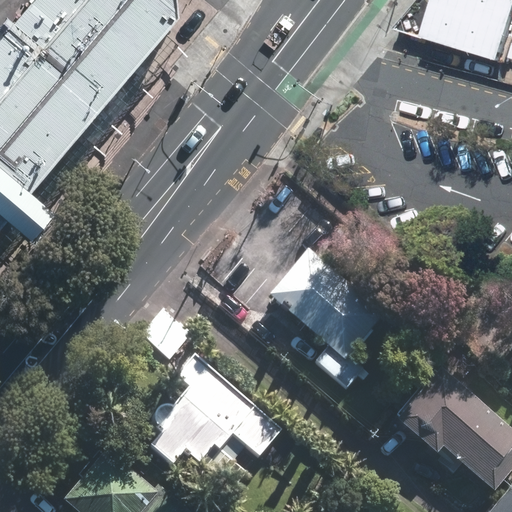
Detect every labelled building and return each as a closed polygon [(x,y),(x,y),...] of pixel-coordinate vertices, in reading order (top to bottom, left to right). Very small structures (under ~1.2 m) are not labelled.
[(0,236),(22,211),(42,228),(66,200),(43,183),(186,12),(186,0),(37,0),(0,43),(0,236)] [(511,0),(429,0),(416,47),(492,72),(511,13),(511,0)] [(392,310),(312,246),(272,296),(333,345),(319,362),(351,387),(367,367),(354,357),(392,310)] [(288,429),(200,352),(179,375),(194,388),(149,439),(178,464),(190,451),(205,464),(221,446),(250,472),(288,429)] [(499,492),(511,476),(511,424),(444,366),(400,417),(459,468),(464,462),(499,492)] [(197,511),(165,483),(160,489),(107,442),(79,473),(86,479),(68,499),(83,511),(197,511)] [(511,511),(511,489),(492,511),(511,511)]
